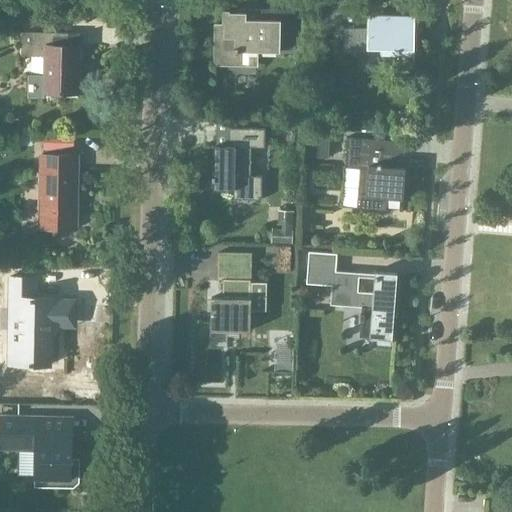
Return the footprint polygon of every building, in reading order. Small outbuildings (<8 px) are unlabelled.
[(235,18),(235,12),(223,12),(223,31),(215,31),(215,78),(216,63),(235,63),(235,56),(238,56),(238,51),(279,51),(280,19),(235,18)] [(413,70),(414,15),(397,14),(397,12),(395,12),(395,14),(387,14),(387,12),(386,12),(385,14),(367,14),(367,28),(344,28),(344,27),(343,27),(342,53),(367,54),(367,48),(379,48),(379,54),(381,54),(381,53),(412,54),(412,70),(413,70)] [(78,93),(79,45),(67,45),(67,33),(33,32),(20,32),(20,56),(45,55),(45,74),(28,73),(27,96),(45,97),(45,92),(78,93)] [(261,147),(261,133),(261,132),(229,131),(229,145),(212,145),(212,180),(212,189),(260,190),(261,175),(250,175),(250,147),(261,147)] [(404,141),(396,140),(346,136),(344,168),(359,169),(357,207),(349,206),(349,207),(384,210),(385,198),(402,199),(404,167),(394,167),(394,154),(403,155),(404,141)] [(77,155),(84,151),(84,150),(77,154),(72,154),(41,153),(40,211),(42,211),(42,226),(40,226),(33,230),(33,231),(40,227),(42,227),(76,228),(76,206),(74,206),(75,168),(72,168),(72,155),(77,155)] [(251,252),(218,251),(217,280),(222,280),(222,297),(211,297),(210,330),(250,330),(251,252)] [(397,317),(400,281),(398,281),(398,283),(395,283),(396,273),(374,271),(374,273),(333,270),(335,253),(308,251),(306,283),(328,284),(327,303),(358,306),(358,312),(357,312),(356,319),(357,319),(356,336),(374,337),(373,342),(390,343),(390,339),(391,339),(393,314),(396,314),(396,317),(397,317)] [(51,318),(74,319),(75,299),(59,299),(59,297),(34,297),(35,276),(10,276),(8,363),(50,364),(51,318)] [(71,457),(72,429),(43,429),(44,416),(0,414),(0,448),(18,449),(18,474),(34,474),(34,485),(73,486),(78,481),(79,458),(71,457)]
